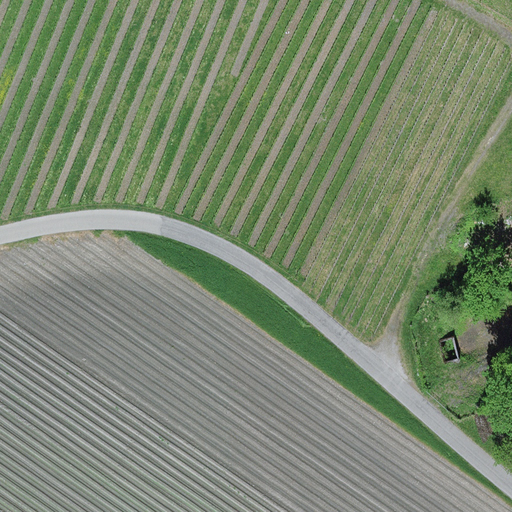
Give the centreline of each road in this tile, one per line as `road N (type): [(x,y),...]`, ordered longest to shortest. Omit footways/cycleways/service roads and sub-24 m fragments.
road 1 (unclassified): [(511,486),(305,304),(211,242),(122,218),(0,235)]
road 2 (track): [(511,103),(401,312),(383,373)]
